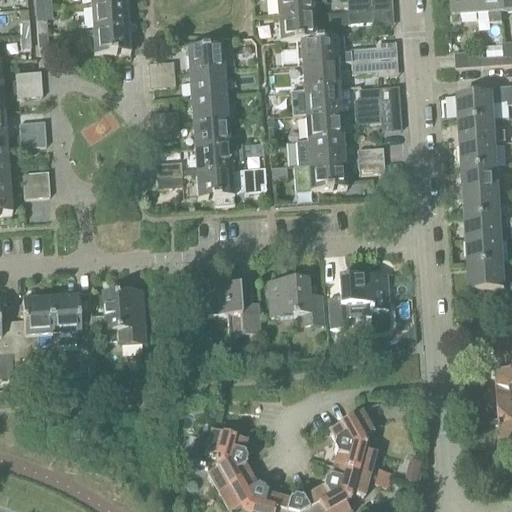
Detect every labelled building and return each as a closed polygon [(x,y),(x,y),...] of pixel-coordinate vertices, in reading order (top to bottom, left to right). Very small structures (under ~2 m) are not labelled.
[(87,0),(88,10),(125,8),(124,0),(87,0)] [(274,0),(276,22),(313,20),(312,9),(325,8),(323,0),(274,0)] [(461,18),(475,17),(473,0),(450,0),(452,27),(461,26),(461,18)] [(498,0),(473,0),(475,17),(488,17),(489,26),(500,26),(500,16),(498,0)] [(511,0),(498,0),(500,16),(511,15),(511,0)] [(346,17),(372,15),(371,2),(345,4),(346,17)] [(90,36),(127,33),(125,8),(88,10),(90,36)] [(372,15),(346,17),(347,27),(373,25),(372,15)] [(315,45),(313,20),(276,22),(278,48),(298,46),(315,45)] [(36,40),(49,39),(49,24),(35,25),(36,40)] [(19,41),(29,40),(28,28),(18,28),(19,41)] [(127,33),(90,36),(92,62),(129,59),(127,33)] [(49,39),(36,40),(37,52),(50,51),(49,39)] [(30,55),(29,40),(19,41),(20,55),(30,55)] [(315,45),(298,46),(300,71),(336,68),(350,67),(376,66),(375,52),(349,54),(349,58),(343,58),(342,43),(315,45)] [(187,79),(223,77),(221,50),(185,53),(187,79)] [(478,71),(478,61),(477,55),(452,56),(453,73),(478,71)] [(491,71),(503,70),(503,62),(490,63),(491,71)] [(376,66),(350,67),(351,81),(377,79),(376,66)] [(149,82),(174,80),(173,67),(148,69),(149,82)] [(302,96),(338,93),(336,68),(300,71),(302,96)] [(16,92),(41,90),(40,77),(15,79),(16,92)] [(189,104),(225,101),(223,77),(187,79),(189,104)] [(174,80),(149,82),(150,93),(175,91),(174,80)] [(42,103),(41,90),(16,92),(17,105),(42,103)] [(492,98),(457,100),(459,124),(493,122),(492,106),(507,105),(507,109),(511,108),(511,90),(491,92),(492,98)] [(303,121),(340,118),(338,93),(302,96),(303,121)] [(191,130),(227,127),(225,101),(189,104),(191,130)] [(353,105),(354,117),(379,116),(378,103),(353,105)] [(379,116),(354,117),(355,130),(380,128),(379,116)] [(152,133),(180,130),(179,117),(152,120),(152,133)] [(305,146),(342,144),(340,118),(303,121),(305,146)] [(493,122),(459,124),(460,149),(495,147),(505,146),(505,135),(494,135),(493,122)] [(19,142),(44,140),(43,127),(18,129),(19,142)] [(193,154),(229,152),(227,127),(191,130),(193,154)] [(180,130),(152,133),(153,143),(181,141),(180,130)] [(45,153),(44,140),(19,142),(20,155),(45,153)] [(307,172),(343,169),(342,144),(305,146),(307,172)] [(462,173),(496,170),(495,147),(460,149),(462,173)] [(229,152),(193,154),(195,180),(231,177),(230,169),(242,168),(241,151),(229,152)] [(356,155),(357,168),(383,166),(382,153),(356,155)] [(383,166),(357,168),(358,180),(383,178),(383,166)] [(156,183),(184,181),(182,167),(155,170),(156,183)] [(0,193),(8,193),(6,168),(0,168),(0,193)] [(343,169),(307,172),(309,198),(345,195),(343,169)] [(463,196),(498,194),(496,170),(462,173),(463,196)] [(265,199),(264,175),(242,177),(243,200),(265,199)] [(231,177),(195,180),(197,206),(233,203),(231,177)] [(23,192),(49,190),(48,178),(22,180),(23,192)] [(184,181),(156,183),(157,196),(185,194),(184,181)] [(50,203),(49,190),(23,192),(23,205),(50,203)] [(8,193),(0,193),(0,219),(10,219),(8,193)] [(465,221),(499,219),(498,194),(463,196),(465,221)] [(466,244),(501,242),(500,231),(499,219),(465,221),(466,244)] [(511,232),(511,231),(500,231),(501,242),(511,240),(511,232)] [(468,271),(502,269),(501,242),(466,244),(468,271)] [(502,269),(468,271),(469,294),(504,292),(502,269)] [(387,314),(385,280),(337,283),(339,303),(327,304),(329,335),(345,334),(343,311),(368,310),(368,315),(387,314)] [(306,303),(305,286),(268,289),(270,322),(307,320),(308,332),(323,331),(321,301),(306,303)] [(243,310),(242,290),(204,293),(207,322),(227,321),(228,341),(259,339),(257,309),(243,310)] [(102,320),(90,321),(91,336),(103,335),(103,337),(104,336),(105,347),(115,346),(116,348),(144,346),(140,297),(100,300),(102,320)] [(76,303),(48,305),(51,340),(52,351),(76,349),(77,354),(92,353),(91,336),(90,321),(78,322),(76,303)] [(22,326),(10,327),(12,359),(13,364),(31,362),(30,352),(38,352),(37,341),(51,340),(48,305),(20,307),(22,326)] [(0,359),(12,359),(10,327),(0,327),(0,359)] [(511,372),(493,373),(496,427),(511,426),(511,372)] [(215,420),(206,417),(202,430),(212,433),(215,420)] [(332,470),(368,480),(374,459),(362,456),(363,449),(360,443),(370,437),(358,417),(327,435),(333,445),(331,452),(335,459),(332,470)] [(511,426),(496,427),(499,466),(511,459),(511,456),(511,448),(511,447),(511,426)] [(217,499),(248,481),(243,471),(245,463),(240,458),(244,446),(209,437),(203,459),(215,462),(213,468),(216,473),(205,480),(217,499)] [(411,463),(405,483),(415,487),(422,467),(411,463)] [(362,502),(368,480),(332,470),(329,482),(323,485),(320,493),(311,498),(318,511),(343,511),(342,508),(349,505),(351,499),(362,502)] [(388,486),(391,477),(378,474),(375,482),(388,486)] [(273,511),(276,502),(263,499),(261,494),(252,490),(248,481),(217,499),(224,511),(237,511),(238,511),(273,511)] [(373,492),(386,495),(388,486),(375,482),(373,492)] [(318,511),(311,498),(301,504),(294,501),(288,505),(276,502),(273,511),(318,511)]
